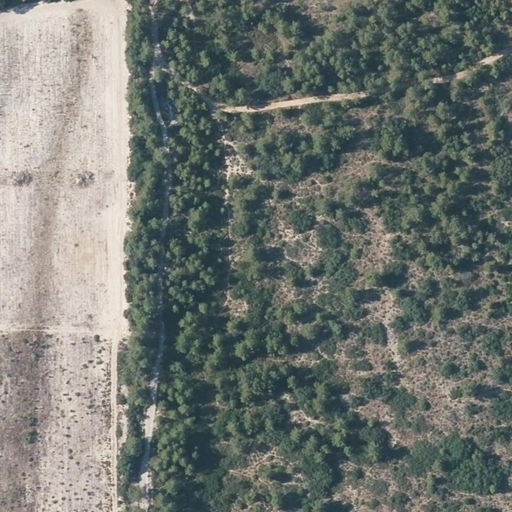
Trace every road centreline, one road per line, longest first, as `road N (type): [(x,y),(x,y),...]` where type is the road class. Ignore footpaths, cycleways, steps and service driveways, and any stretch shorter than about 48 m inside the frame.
road 1 (track): [(146,511),(169,176),(143,0)]
road 2 (track): [(155,48),(168,71),(219,108),(244,111),(453,77),(511,50)]
road 3 (track): [(0,326),(124,325)]
